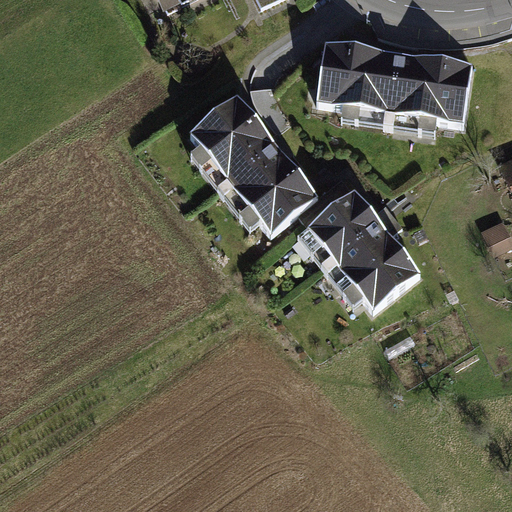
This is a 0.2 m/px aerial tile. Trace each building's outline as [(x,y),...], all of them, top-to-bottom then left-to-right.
[(152,0),(163,22),(210,0),(152,0)] [(283,0),(254,0),(261,13),(284,2),(283,0)] [(474,72),(323,51),(314,112),(465,133),(474,72)] [(321,209),(237,107),(191,145),(275,247),(321,209)] [(511,163),(503,168),(511,185),(511,163)] [(360,201),(310,242),(377,322),(427,281),(360,201)] [(496,258),(511,250),(511,236),(506,224),(484,234),(496,258)]
